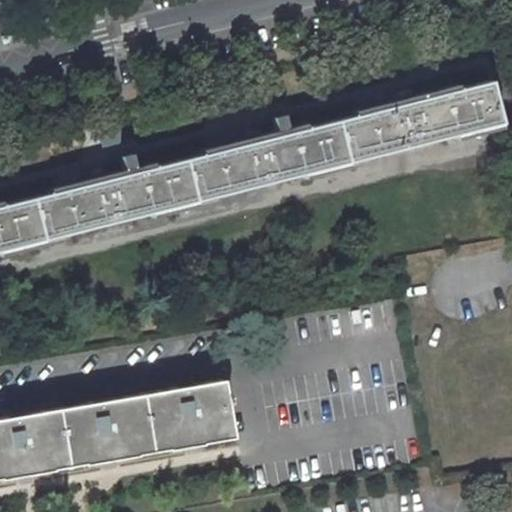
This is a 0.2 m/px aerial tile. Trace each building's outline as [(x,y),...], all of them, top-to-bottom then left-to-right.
[(499,123),(489,81),(455,89),(352,116),(304,128),(200,154),(151,167),(47,193),(0,205),(0,249),(41,239),(148,212),(193,201),(300,174),(345,162),(452,135),(498,123),(499,123)] [(394,99),(350,110),(352,116),(455,89),(454,84),(410,95),(408,88),(392,92),(394,99)] [(242,138),(198,149),(200,154),(304,128),(302,122),(258,134),(256,127),(241,131),(242,138)] [(454,140),(499,129),(498,123),(452,135),(454,140)] [(90,176),(46,188),(47,193),(151,167),(150,161),(106,172),(104,165),(88,169),(90,176)] [(301,179),(346,167),(345,162),(300,174),(301,179)] [(194,206),(193,201),(148,212),(149,218),(194,206)] [(0,255),(42,245),(41,239),(0,249),(0,255)] [(0,472),(49,464),(50,469),(83,463),(82,458),(133,450),(134,454),(167,449),(167,444),(199,438),(200,443),(224,439),(221,420),(228,419),(226,403),(229,403),(227,393),(224,393),(222,379),(194,384),(194,383),(172,387),(172,388),(110,399),(110,397),(88,401),(88,403),(26,413),(25,412),(4,416),(4,417),(0,417),(0,472)] [(228,419),(221,420),(224,439),(231,438),(228,419)] [(168,450),(200,444),(200,443),(199,438),(167,444),(167,449),(168,450)] [(83,464),(134,455),(134,454),(133,450),(82,458),(83,463),(83,464)] [(0,478),(50,470),(50,469),(49,464),(0,472),(0,478)]
